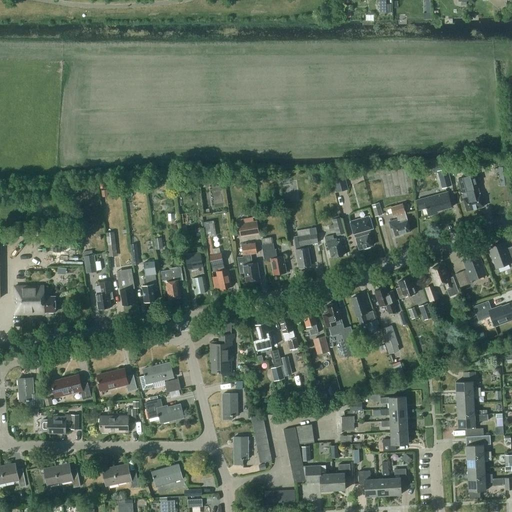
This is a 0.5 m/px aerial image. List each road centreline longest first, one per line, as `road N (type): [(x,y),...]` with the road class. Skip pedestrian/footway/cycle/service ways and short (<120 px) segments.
road 1 (secondary): [(180,318),(243,308),(511,222)]
road 2 (residential): [(211,444),(1,445)]
road 3 (residential): [(0,365),(185,339)]
road 4 (secondary): [(0,345),(180,318)]
